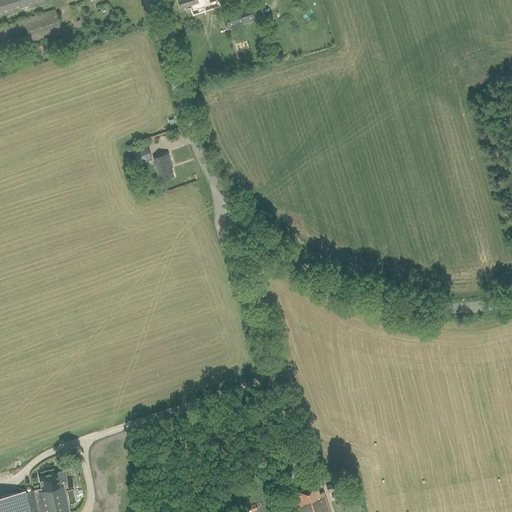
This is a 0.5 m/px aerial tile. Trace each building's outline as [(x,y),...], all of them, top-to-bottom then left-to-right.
[(0,0),(0,15),(47,0),(0,0)] [(193,6),(196,5),(198,5),(199,5),(211,1),(211,0),(177,0),(180,9),(185,8),(186,10),(194,7),(193,6)] [(252,4),(222,14),(227,29),(257,19),(252,4)] [(55,9),(0,26),(0,54),(63,34),(55,9)] [(147,146),(133,151),(138,164),(152,160),(147,146)] [(161,180),(174,176),(171,169),(173,168),(168,154),(154,159),(161,180)] [(72,486),(70,475),(66,476),(67,481),(59,482),(57,473),(39,477),(41,488),(0,496),(0,511),(26,511),(26,507),(29,506),(29,511),(69,511),(64,486),(68,485),(68,487),(72,486)] [(338,483),(327,487),(328,492),(340,488),(338,483)] [(330,511),(326,498),(324,492),(319,494),(316,486),(297,492),(300,500),(295,502),(297,511),(330,511)]
